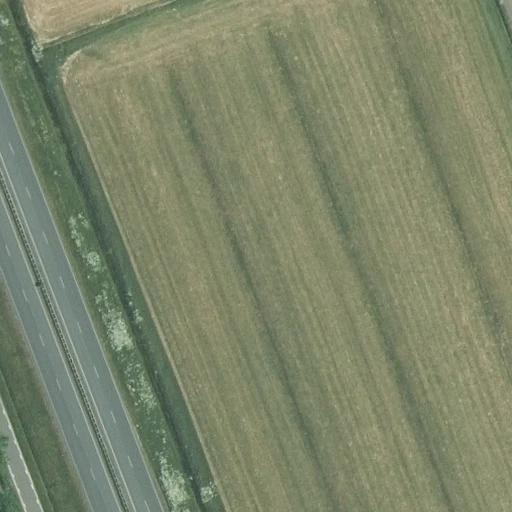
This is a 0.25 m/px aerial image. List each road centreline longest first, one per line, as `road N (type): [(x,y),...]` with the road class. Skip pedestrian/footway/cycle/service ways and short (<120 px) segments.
road 1 (trunk): [(147,511),(0,116)]
road 2 (trunk): [(0,233),(106,511)]
